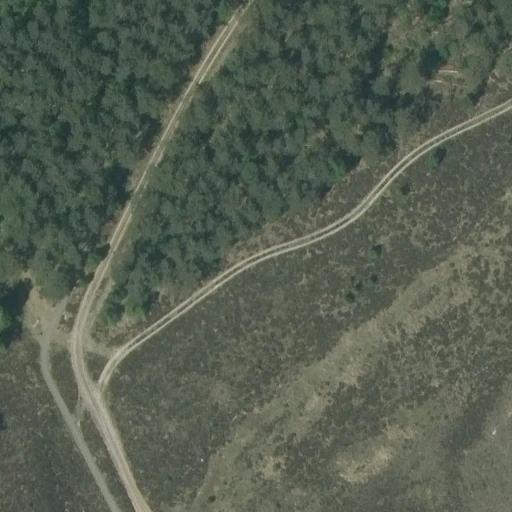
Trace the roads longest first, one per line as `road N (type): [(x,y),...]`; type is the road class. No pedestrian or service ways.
road 1 (track): [(511,103),(404,161),(337,228),(214,284),(111,364),(86,401)]
road 2 (track): [(247,0),(179,109),(83,303),(75,344),(86,401)]
road 3 (unknown): [(76,339),(189,116),(263,0)]
road 4 (track): [(86,401),(140,511)]
